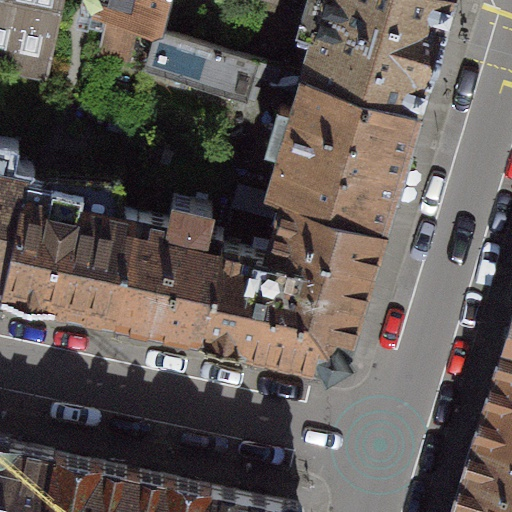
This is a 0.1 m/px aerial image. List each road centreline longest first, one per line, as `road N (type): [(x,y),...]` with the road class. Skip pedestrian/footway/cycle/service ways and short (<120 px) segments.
road 1 (residential): [(511,58),(390,450)]
road 2 (residential): [(390,450),(0,365)]
